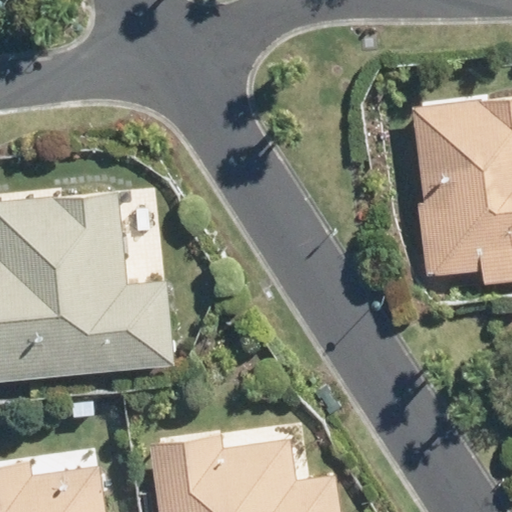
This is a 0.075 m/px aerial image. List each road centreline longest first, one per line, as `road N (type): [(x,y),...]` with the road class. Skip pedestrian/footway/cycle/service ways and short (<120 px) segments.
road 1 (residential): [(176,56),(469,511)]
road 2 (residential): [(0,79),(176,56)]
